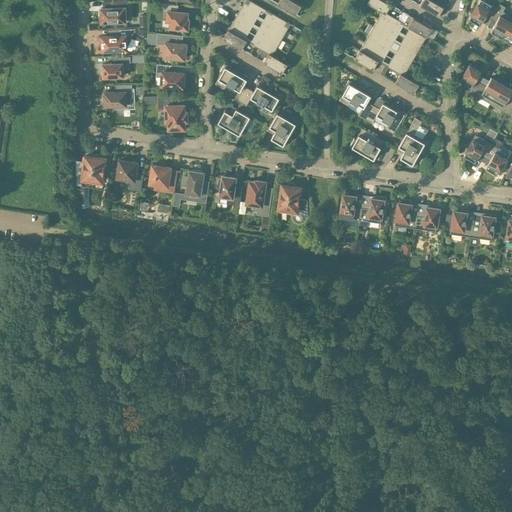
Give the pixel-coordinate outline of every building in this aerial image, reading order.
[(125,21),(125,7),(128,7),(127,0),(114,0),(113,0),(113,7),(101,8),(102,22),(125,21)] [(250,0),(245,0),(242,6),(258,16),(261,10),(268,13),(264,19),(286,32),(291,23),(250,0)] [(279,0),(278,3),(283,6),(287,9),(288,9),(296,14),(301,5),(297,2),(293,0),(279,0)] [(368,0),(367,2),(372,5),(382,11),(386,13),(386,12),(391,4),(386,1),(384,0),(368,0)] [(422,0),(420,5),(429,10),(434,13),(438,15),(440,16),(445,7),(444,6),(432,0),(422,0)] [(480,25),(484,18),(489,21),(491,19),(497,7),(484,0),(479,0),(469,18),(480,25)] [(176,4),(161,3),(160,10),(168,11),(167,20),(171,21),(170,27),(188,28),(189,19),(187,19),(188,12),(176,11),(176,4)] [(496,22),(491,31),(501,37),(511,18),(511,15),(503,11),(505,6),(500,3),(497,7),(491,19),(496,22)] [(242,6),(237,14),(253,23),(257,18),(263,22),(260,27),(281,40),(286,32),(264,19),(258,16),(242,6)] [(382,11),(378,18),(400,31),(403,25),(409,29),(406,34),(422,43),(427,36),(408,25),(404,22),(386,12),(386,13),(382,11)] [(237,14),(233,22),(249,31),(252,26),(258,29),(255,35),(277,47),(281,40),(260,27),(253,23),(237,14)] [(408,15),(404,22),(408,25),(427,36),(431,27),(426,24),(422,22),(413,17),(408,15)] [(378,18),(374,26),(395,38),(398,33),(405,37),(402,42),(418,51),(422,43),(406,34),(400,31),(378,18)] [(511,18),(501,37),(511,43),(511,18)] [(233,22),(228,30),(247,40),(262,49),(269,53),(272,55),(273,54),(277,47),(255,35),(252,40),(246,36),(249,31),(233,22)] [(102,40),(100,40),(100,45),(103,45),(103,49),(127,48),(137,28),(139,29),(138,32),(147,37),(147,26),(138,26),(107,28),(108,35),(102,35),(102,40)] [(374,26),(369,34),(391,46),(394,41),(400,44),(397,50),(413,59),(418,51),(402,42),(395,38),(374,26)] [(228,30),(224,38),(229,41),(242,49),(247,40),(228,30)] [(172,34),(157,32),(156,44),(165,45),(164,56),(185,58),(185,53),(187,51),(188,48),(186,46),(186,43),(172,42),(172,34)] [(369,34),(365,41),(386,54),(389,49),(396,52),(393,57),(409,67),(413,59),(397,50),(391,46),(369,34)] [(365,41),(360,50),(378,60),(378,61),(385,65),(389,67),(400,73),(401,73),(404,75),(409,67),(393,57),(389,63),(383,60),(386,54),(365,41)] [(262,49),(259,53),(265,56),(262,61),(264,62),(281,71),(282,72),(287,63),(283,61),(273,54),(272,55),(269,53),(262,49)] [(360,50),(355,58),(364,63),(368,66),(373,69),(378,61),(378,60),(360,50)] [(122,62),(131,62),(130,55),(116,56),(117,63),(103,63),(103,65),(102,67),(102,70),(103,71),(104,76),(123,75),(122,62)] [(183,86),(184,72),(172,71),(172,64),(157,63),(156,76),(162,77),(161,84),(168,85),(167,87),(175,88),(175,86),(183,86)] [(241,102),(249,88),(243,85),(248,77),(225,63),(220,72),(221,73),(215,83),(224,88),(227,83),(239,90),(235,98),(241,102)] [(474,94),(481,83),(475,79),(481,70),(469,64),(458,84),(474,94)] [(385,65),(380,73),(384,75),(389,67),(385,65)] [(400,73),(396,82),(404,87),(409,89),(414,92),(419,83),(404,75),(401,73),(400,73)] [(481,83),(474,94),(481,98),(490,103),(502,83),(491,77),(486,86),(481,83)] [(345,89),(339,99),(348,104),(347,106),(359,113),(359,114),(365,118),(373,105),(367,101),(372,93),(349,80),(344,88),(345,89)] [(241,102),(237,108),(243,111),(246,105),(251,97),(263,104),(260,109),(269,114),(275,104),(277,105),(282,96),(258,83),(254,91),(249,88),(241,102)] [(506,113),(511,102),(511,100),(508,98),(511,90),(511,88),(502,83),(490,103),(506,113)] [(132,84),(118,84),(119,91),(105,92),(105,94),(104,94),(104,102),(105,102),(105,105),(116,105),(117,108),(124,108),(124,104),(126,104),(126,97),(132,96),(132,84)] [(172,95),(158,94),(158,109),(166,109),(166,121),(169,121),(169,128),(176,128),(177,129),(182,129),(183,128),(185,128),(185,120),(187,120),(187,111),(184,111),(184,104),(172,104),(172,95)] [(380,108),(373,105),(365,118),(372,122),(377,114),(389,121),(386,126),(395,131),(401,121),(402,122),(407,114),(384,100),(380,108)] [(243,127),(250,116),(243,111),(237,108),(233,105),(229,112),(225,109),(222,114),(220,114),(216,122),(240,136),(245,128),(243,127)] [(284,147),(298,122),(290,117),(289,119),(277,112),(267,130),(274,133),(271,137),(276,140),(276,142),(284,147)] [(415,117),(396,149),(403,153),(400,157),(406,160),(405,161),(413,166),(427,141),(423,139),(428,130),(420,125),(422,121),(415,117)] [(378,151),(384,140),(363,128),(356,139),(355,138),(350,147),(374,161),(379,152),(378,151)] [(486,155),(492,144),(476,134),(464,155),(475,161),(480,152),(486,155)] [(496,152),(499,148),(502,141),(496,137),(492,144),(486,155),(491,158),(486,167),(497,174),(506,158),(496,152)] [(84,160),(76,159),(77,184),(81,185),(82,178),(102,181),(106,157),(86,154),(85,161),(83,161),(84,160)] [(140,190),(143,175),(136,174),(138,162),(119,159),(117,177),(131,179),(130,188),(140,190)] [(174,192),(176,180),(169,179),(171,167),(153,164),(150,182),(168,185),(167,191),(174,192)] [(183,185),(187,185),(186,192),(200,195),(200,197),(206,198),(208,185),(202,184),(204,172),(189,170),(188,177),(184,176),(183,185)] [(218,188),(220,188),(219,195),(228,197),(227,202),(239,204),(241,190),(234,188),(236,177),(222,175),(221,181),(219,181),(218,188)] [(255,181),(250,180),(247,203),(255,204),(258,208),(257,214),(268,216),(271,198),(263,197),(266,181),(256,180),(255,181)] [(283,184),(281,192),(279,207),(297,210),(298,213),(297,214),(296,215),(296,216),(296,217),(296,218),(297,218),(297,219),(298,219),(298,220),(299,220),(300,220),(301,220),(302,219),(303,218),(303,217),(303,216),(308,216),(308,199),(299,198),(301,186),(283,184)] [(89,188),(76,188),(77,206),(89,206),(89,188)] [(343,193),(339,216),(360,219),(362,206),(363,198),(356,197),(356,195),(343,193)] [(360,219),(359,224),(368,226),(369,221),(381,222),(384,199),(371,197),(369,207),(362,206),(360,219)] [(416,228),(417,215),(410,214),(412,203),(398,201),(395,225),(416,228)] [(425,216),(417,215),(416,228),(436,231),(440,208),(426,206),(425,216)] [(471,236),(473,223),(466,222),(467,212),(454,210),(450,233),(471,236)] [(471,236),(470,245),(479,246),(480,237),(492,239),(494,228),(500,228),(501,222),(495,221),(495,216),(482,214),(482,215),(474,214),(473,223),(471,236)] [(511,433),(499,432),(496,473),(511,473),(511,433)]
